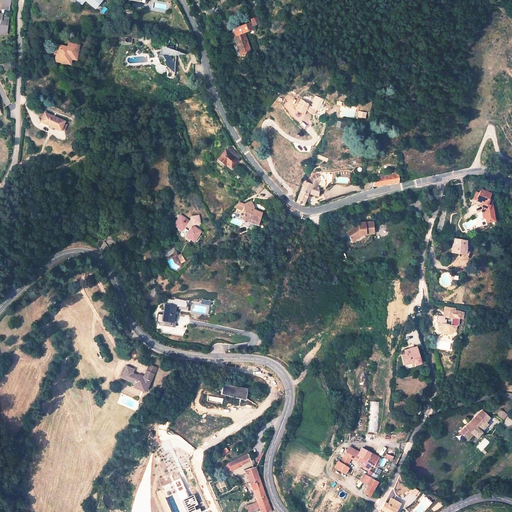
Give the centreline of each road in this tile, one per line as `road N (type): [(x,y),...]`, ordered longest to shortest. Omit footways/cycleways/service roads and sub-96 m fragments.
road 1 (tertiary): [(182,0),(241,144),(299,207),(319,209),(442,176)]
road 2 (tertiary): [(0,309),(52,260),(84,251),(112,271),(146,340),(221,357)]
road 3 (residential): [(442,176),(416,312),(431,373),(424,412)]
road 4 (unclassified): [(221,357),(223,366),(265,375),(274,391),(202,450),(197,469),(214,511)]
road 5 (tertiary): [(221,357),(265,361),(286,375),(291,401),(267,480),(283,511)]
road 6 (residential): [(0,196),(17,156),(19,0)]
road 7 (track): [(289,388),(307,359),(316,358),(338,410),(333,447),(368,443)]
road 8 (track): [(263,406),(240,392),(189,382),(162,409),(152,452)]
